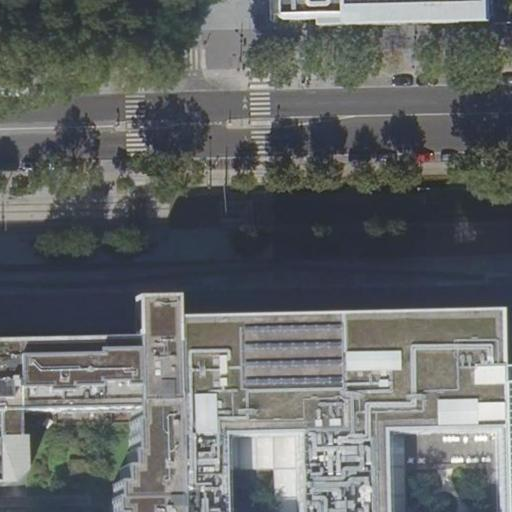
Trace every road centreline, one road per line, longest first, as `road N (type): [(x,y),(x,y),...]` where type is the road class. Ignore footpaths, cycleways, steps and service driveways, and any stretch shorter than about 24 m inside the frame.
road 1 (primary): [(192,125),(511,118)]
road 2 (primary): [(0,130),(192,125)]
road 3 (residential): [(190,0),(192,125)]
